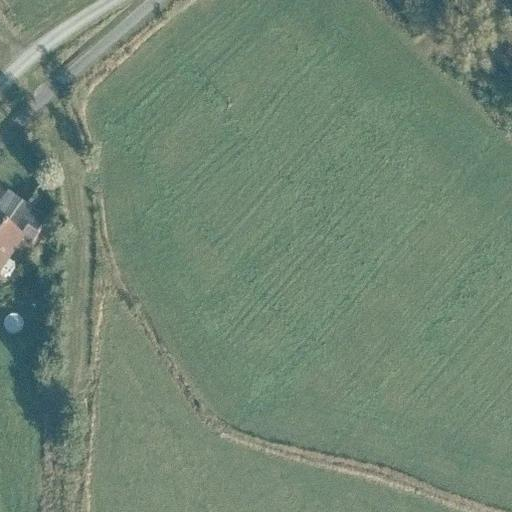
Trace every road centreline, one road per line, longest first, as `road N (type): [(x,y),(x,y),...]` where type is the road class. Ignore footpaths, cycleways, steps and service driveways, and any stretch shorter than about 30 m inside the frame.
road 1 (track): [(75,511),(83,173),(0,27)]
road 2 (residential): [(0,145),(152,0)]
road 3 (track): [(0,88),(20,62),(119,0)]
